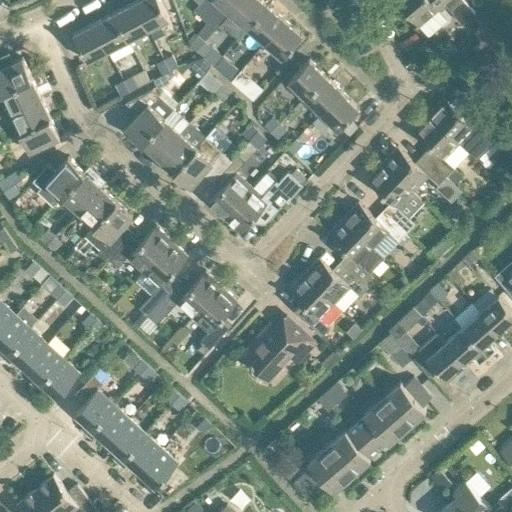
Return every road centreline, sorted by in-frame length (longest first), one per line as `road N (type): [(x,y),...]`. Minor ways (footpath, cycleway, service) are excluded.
road 1 (residential): [(359,0),(398,67),(404,85),(396,109),(245,268)]
road 2 (residential): [(245,268),(83,119),(37,18)]
road 3 (residential): [(379,490),(511,376)]
road 4 (residential): [(139,511),(36,428)]
